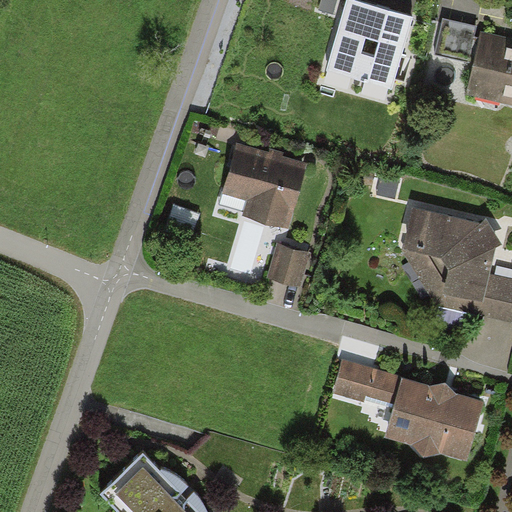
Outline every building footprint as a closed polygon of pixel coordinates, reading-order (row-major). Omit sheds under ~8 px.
[(336,0),(319,0),(317,9),(332,14),(336,0)] [(413,16),(356,0),(346,0),(326,71),(391,90),(413,16)] [(477,26),(443,18),(434,55),(465,62),(466,57),(474,59),(480,37),(475,36),(477,26)] [(511,37),(481,30),(480,37),(474,59),(466,94),(511,105),(511,37)] [(268,152),(237,143),(222,193),(247,200),(242,215),(288,228),(307,163),(282,155),(283,152),(269,147),(268,152)] [(481,223),(414,207),(402,250),(439,305),(480,315),(490,274),(497,248),(503,244),(487,218),(481,223)] [(311,254),(277,243),(267,277),(301,287),(311,254)] [(511,279),(490,274),(480,315),(511,322),(511,279)] [(402,375),(341,358),(332,393),(365,402),(366,395),(394,403),(401,377),(402,375)] [(430,386),(401,377),(394,403),(384,437),(413,445),(424,456),(439,453),(467,461),(484,402),(457,394),(447,383),(445,381),(430,386)] [(184,496),(181,493),(188,486),(187,485),(185,483),(181,479),(177,475),(171,472),(167,469),(162,468),(160,471),(143,453),(100,494),(117,511),(208,511),(206,508),(203,503),(198,496),(194,492),(187,499),(184,496)]
